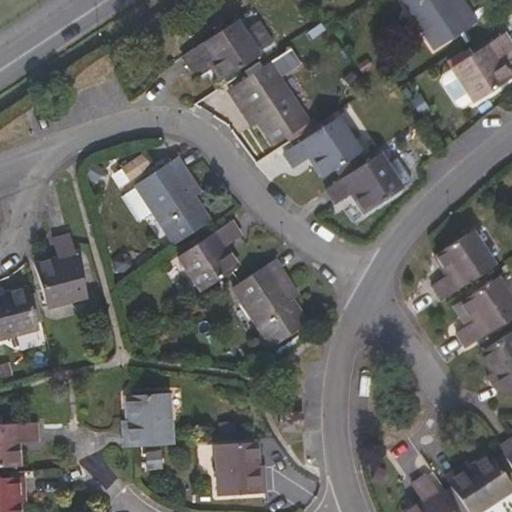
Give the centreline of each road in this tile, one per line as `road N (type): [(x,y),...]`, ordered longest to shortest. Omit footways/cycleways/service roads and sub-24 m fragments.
road 1 (residential): [(511,140),(464,175),(403,238),(344,339),(336,443),(356,511)]
road 2 (tertiary): [(0,71),(111,0)]
